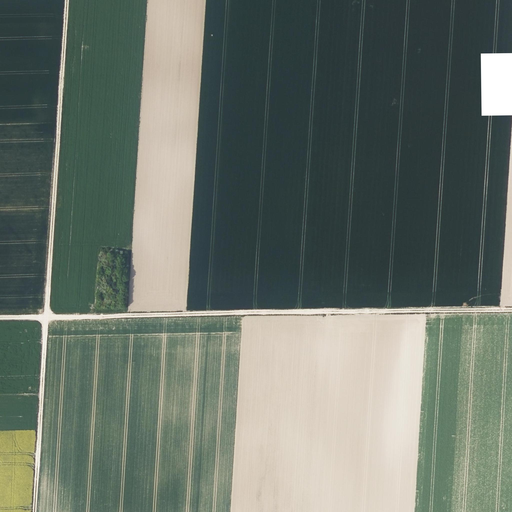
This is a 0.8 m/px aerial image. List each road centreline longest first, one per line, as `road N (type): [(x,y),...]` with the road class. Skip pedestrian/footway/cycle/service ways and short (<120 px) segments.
road 1 (track): [(63,0),(30,511)]
road 2 (track): [(0,312),(511,306)]
